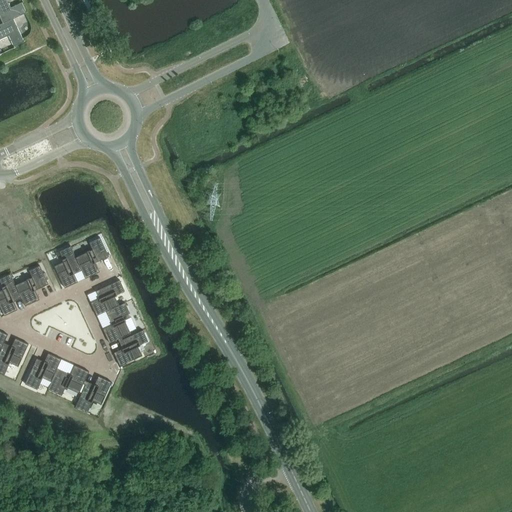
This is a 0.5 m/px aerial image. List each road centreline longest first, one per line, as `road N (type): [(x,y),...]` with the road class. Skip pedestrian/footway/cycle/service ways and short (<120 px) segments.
road 1 (primary): [(107,146),(152,237),(235,363)]
road 2 (primary): [(235,363),(126,139)]
road 3 (unclassified): [(136,117),(258,55),(277,30)]
road 4 (unclassified): [(277,30),(250,34),(122,93)]
